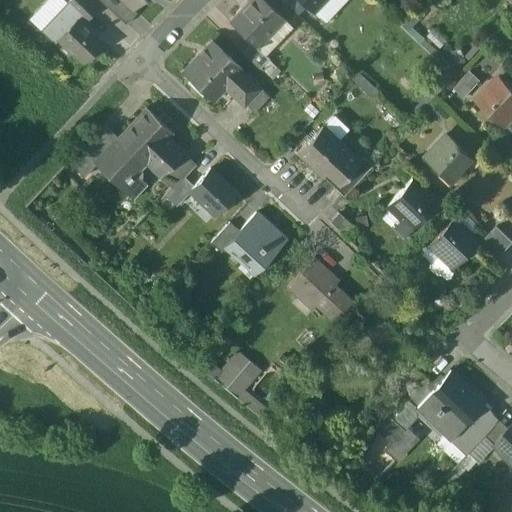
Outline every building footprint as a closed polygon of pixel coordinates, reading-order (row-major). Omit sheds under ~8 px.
[(96,10),(85,0),(69,0),(66,4),(67,4),(81,17),(85,21),(96,10)] [(133,11),(120,0),(97,0),(125,26),(136,14),(133,11)] [(142,0),(120,0),(133,11),(142,0)] [(283,18),(264,0),(250,0),(229,22),(250,42),(255,47),(256,46),(268,33),(283,18)] [(299,0),(312,12),(322,2),(323,0),(299,0)] [(334,13),(322,2),(312,12),(325,23),(334,13)] [(67,4),(41,32),(54,44),(76,20),(77,21),(81,17),(67,4)] [(77,21),(76,20),(54,44),(67,56),(71,52),(83,63),(101,44),(77,21)] [(268,33),(256,46),(265,54),(277,42),(268,33)] [(240,69),(212,42),(182,73),(209,98),(225,82),(237,94),(249,80),(239,70),(240,69)] [(255,47),(250,42),(240,52),(259,70),(269,58),(265,54),(256,46),(255,47)] [(462,98),(480,81),(469,69),(451,86),(462,98)] [(511,88),(501,78),(479,103),(505,129),(506,128),(506,127),(504,126),(511,117),(511,88)] [(237,94),(233,98),(243,108),(246,105),(260,90),(249,80),(237,94)] [(260,90),(246,105),(253,113),(268,98),(260,90)] [(172,134),(146,109),(118,139),(98,160),(99,162),(124,184),(144,163),(160,179),(161,178),(183,154),(167,139),(172,134)] [(104,126),(68,163),(84,178),(99,162),(98,160),(118,139),(104,126)] [(323,127),(298,153),(323,176),(326,173),(347,150),(323,127)] [(475,162),(447,136),(424,160),(449,184),(471,161),(474,163),(475,162)] [(359,161),(347,150),(326,173),(338,184),(359,161)] [(195,165),(183,154),(161,178),(172,188),(182,178),(195,165)] [(338,184),(335,187),(343,195),(371,165),(363,157),(359,161),(338,184)] [(235,194),(209,170),(192,187),(188,192),(189,192),(214,216),(235,194)] [(192,187),(182,178),(172,188),(164,197),(175,207),(189,192),(188,192),(192,187)] [(435,203),(412,181),(388,207),(402,221),(411,228),(435,203)] [(256,213),(238,231),(238,232),(227,244),(228,245),(225,248),(252,274),(284,240),(256,213)] [(354,229),(338,213),(329,223),(345,238),(354,229)] [(453,220),(425,248),(427,249),(429,246),(452,268),(477,243),(453,220)] [(402,221),(393,230),(401,237),(406,232),(407,232),(411,228),(402,221)] [(229,223),(210,243),(221,253),(225,248),(228,245),(227,244),(238,232),(229,223)] [(511,243),(511,241),(497,227),(488,236),(504,252),(511,243)] [(488,236),(479,245),(496,260),(504,252),(488,236)] [(352,303),(326,279),(330,275),(313,259),(286,287),(297,297),(307,294),(316,303),(315,305),(333,323),(352,303)] [(412,360),(387,336),(391,332),(373,316),(346,344),(357,353),(367,350),(377,359),(374,362),(375,362),(393,379),(412,360)] [(367,350),(357,353),(371,367),(375,362),(374,362),(377,359),(367,350)] [(412,360),(393,379),(400,386),(415,369),(416,369),(419,366),(412,360)] [(415,369),(400,386),(408,393),(424,377),(416,369),(415,369)] [(483,402),(449,370),(434,386),(423,398),(424,399),(457,430),(482,403),(483,402)] [(408,393),(404,397),(416,408),(424,399),(423,398),(434,386),(424,377),(408,393)] [(404,397),(377,426),(393,441),(392,442),(398,447),(410,435),(403,428),(419,411),(416,408),(404,397)] [(457,430),(424,399),(416,408),(419,411),(449,439),(457,430)] [(499,419),(482,403),(457,430),(449,439),(465,454),(483,436),(499,419)] [(499,419),(483,436),(493,445),(496,441),(508,427),(499,419)] [(511,423),(508,427),(496,441),(510,453),(506,457),(511,462),(511,423)] [(510,453),(496,441),(493,445),(506,457),(510,453)] [(339,466),(329,477),(341,486),(349,477),(339,466)]
